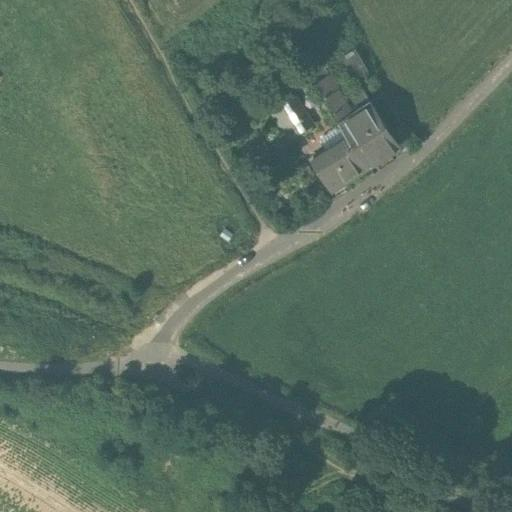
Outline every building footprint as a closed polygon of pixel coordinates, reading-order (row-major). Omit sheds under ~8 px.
[(347,78),(363,70),(351,47),(335,56),(347,78)] [(260,100),(283,132),(307,115),(284,84),(260,100)] [(368,101),(359,106),(350,91),(342,96),(337,88),(323,96),(336,116),(340,123),(349,136),(357,149),(356,149),(366,163),(387,149),(380,138),(389,132),(368,101)] [(336,116),(322,125),(326,132),(340,123),(336,116)] [(349,136),(319,155),(322,159),(317,162),(331,184),(337,181),(328,167),(356,149),(357,149),(349,136)] [(356,149),(328,167),(337,181),(366,163),(356,149)]
